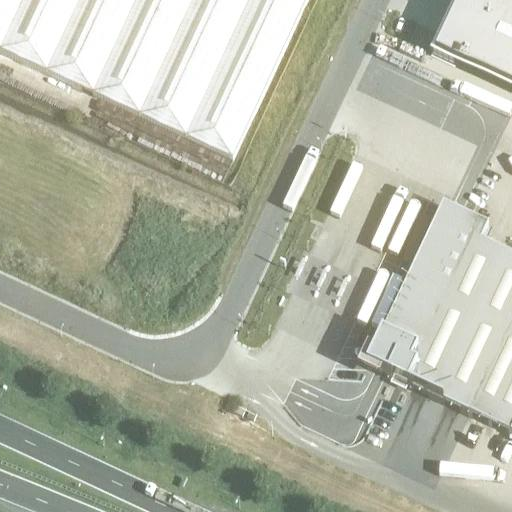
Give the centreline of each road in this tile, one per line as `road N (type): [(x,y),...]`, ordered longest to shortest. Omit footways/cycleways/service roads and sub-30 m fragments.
road 1 (unclassified): [(378,0),(216,341),(190,361),(126,348),(0,290)]
road 2 (trunk): [(179,511),(0,429)]
